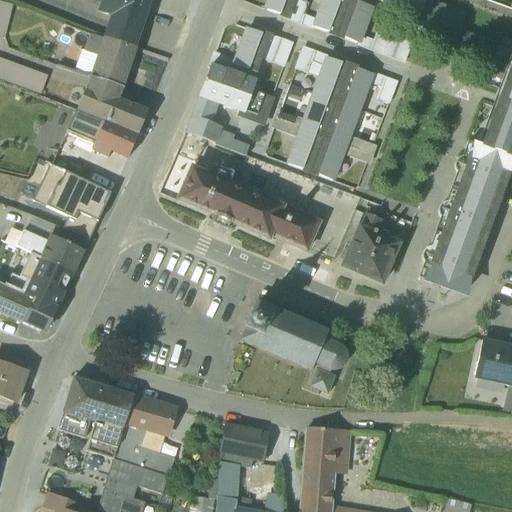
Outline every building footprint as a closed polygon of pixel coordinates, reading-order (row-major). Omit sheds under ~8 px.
[(147,10),(118,0),(100,0),(96,13),(109,18),(102,38),(134,50),(147,10)] [(118,0),(147,10),(150,0),(118,0)] [(267,0),(264,11),(280,17),(282,14),(288,16),(286,22),(299,27),(299,25),(307,2),(302,0),(267,0)] [(339,39),(356,45),(355,47),(403,64),(410,42),(376,30),(371,42),(358,37),(369,8),(345,0),(321,0),(320,6),(307,2),(299,25),(328,35),(330,32),(340,36),(339,39)] [(375,0),(375,2),(419,18),(424,0),(375,0)] [(0,3),(0,38),(3,39),(12,7),(0,3)] [(433,22),(455,30),(458,23),(436,15),(433,22)] [(483,50),(484,49),(486,41),(419,18),(416,26),(433,32),(429,44),(470,58),(474,47),(483,50)] [(268,39),(246,30),(232,66),(255,75),(260,61),(283,69),(292,45),(269,36),(268,39)] [(122,90),(135,50),(134,50),(102,38),(89,34),(83,51),(80,50),(72,72),(122,90)] [(286,166),(330,183),(340,156),(368,166),(375,149),(347,138),(356,115),(362,97),(388,106),(396,83),(371,74),(370,76),(353,70),(352,73),(341,69),(342,66),(325,60),(326,58),(301,48),(292,72),(317,82),(302,122),(275,112),(269,129),(296,139),(286,166)] [(239,120),(262,128),(273,100),(270,99),(271,98),(270,97),(267,104),(249,97),(254,83),(229,74),(233,61),(212,54),(207,67),(209,67),(184,134),(244,158),(247,148),(231,141),(232,137),(219,132),(220,129),(211,126),(218,107),(240,116),(239,120)] [(46,77),(0,60),(0,80),(39,96),(46,77)] [(511,157),(511,64),(481,149),(511,159),(511,157)] [(88,79),(75,113),(136,137),(145,114),(118,102),(122,93),(88,79)] [(75,113),(50,167),(87,185),(98,155),(106,158),(109,152),(126,159),(136,137),(75,113)] [(462,295),(511,159),(481,149),(466,143),(460,159),(458,159),(456,161),(454,162),(453,165),(453,167),(453,170),(454,172),(455,174),(444,204),(442,204),(440,206),(438,207),(437,210),(437,212),(437,215),(437,217),(438,219),(428,249),(425,249),(423,250),(422,252),(421,254),(420,257),(420,259),(421,262),(422,264),(417,279),(462,295)] [(87,185),(44,164),(32,189),(76,209),(87,185)] [(316,222),(189,170),(176,202),(213,218),(211,225),(226,231),(229,224),(267,240),(268,237),(304,252),(316,222)] [(66,232),(76,209),(32,189),(21,213),(66,232)] [(379,222),(365,215),(359,227),(356,226),(341,268),(380,285),(396,246),(373,236),(379,222)] [(22,233),(16,248),(29,255),(38,260),(37,261),(71,276),(82,253),(48,237),(45,243),(22,233)] [(18,279),(8,275),(2,287),(32,300),(24,317),(49,327),(71,276),(37,261),(38,260),(29,255),(18,279)] [(0,316),(20,325),(24,317),(32,300),(2,287),(0,285),(0,316)] [(243,332),(239,343),(307,373),(300,391),(316,397),(317,392),(325,395),(335,370),(339,368),(341,365),(343,361),(343,355),(341,352),(335,348),(335,347),(322,342),(326,334),(255,304),(251,315),(250,315),(243,331),(243,332)] [(311,309),(307,320),(324,326),(327,314),(311,309)] [(505,388),(500,412),(511,415),(511,410),(511,348),(480,342),(472,381),(505,388)] [(0,365),(0,399),(14,404),(20,387),(18,386),(21,378),(19,375),(5,369),(5,368),(0,365)] [(102,388),(72,379),(57,428),(64,429),(63,435),(83,441),(88,424),(93,424),(102,388)] [(102,388),(93,424),(84,453),(111,461),(131,397),(102,388)] [(111,461),(167,478),(172,460),(157,455),(162,438),(167,439),(172,410),(131,397),(111,461)] [(235,502),(237,501),(240,472),(248,473),(250,466),(260,468),(267,437),(267,435),(235,428),(223,428),(216,483),(213,511),(280,511),(279,497),(265,495),(261,511),(258,511),(235,507),(235,502)] [(359,511),(331,507),(332,477),(344,478),(347,434),(335,432),(305,430),(298,511),(359,511)] [(167,478),(111,461),(102,490),(131,500),(135,488),(160,496),(167,478)] [(95,511),(140,511),(143,504),(131,500),(102,490),(95,511)] [(93,511),(46,494),(41,508),(50,511),(93,511)] [(190,511),(211,511),(213,501),(192,498),(190,511)]
